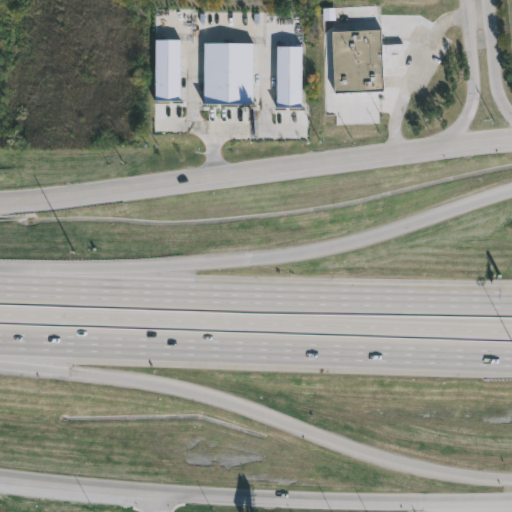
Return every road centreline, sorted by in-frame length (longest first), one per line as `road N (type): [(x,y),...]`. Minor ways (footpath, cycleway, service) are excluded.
road 1 (secondary): [(511,137),(0,197)]
road 2 (secondary): [(0,479),(326,502),(511,499)]
road 3 (motorway): [(511,331),(0,313)]
road 4 (motorway): [(0,340),(511,357)]
road 5 (motorway): [(511,299),(0,286)]
road 6 (motorway): [(17,366),(167,385),(404,462),(511,478)]
road 7 (motorway): [(511,190),(298,253),(68,268)]
road 8 (residential): [(499,137),(482,0)]
